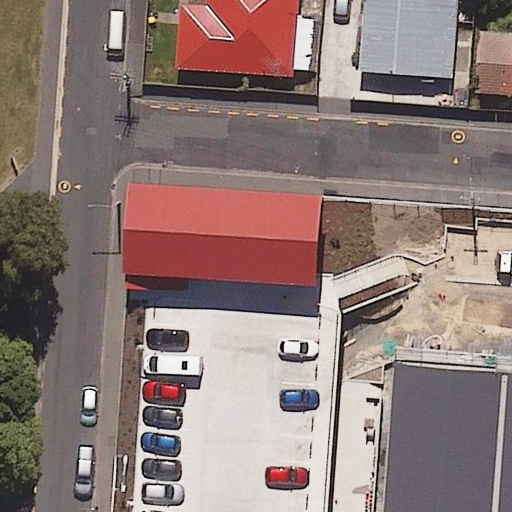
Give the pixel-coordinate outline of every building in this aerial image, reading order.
[(299,0),(206,0),(207,9),(176,10),(178,76),(315,71),(314,19),(300,19),(299,0)] [(455,0),(363,0),(359,74),(451,80),(455,0)] [(511,34),(478,33),(474,99),(511,101),(511,34)] [(316,285),(322,195),(128,183),(123,273),(316,285)] [(511,511),(511,370),(392,361),(380,511),(511,511)]
